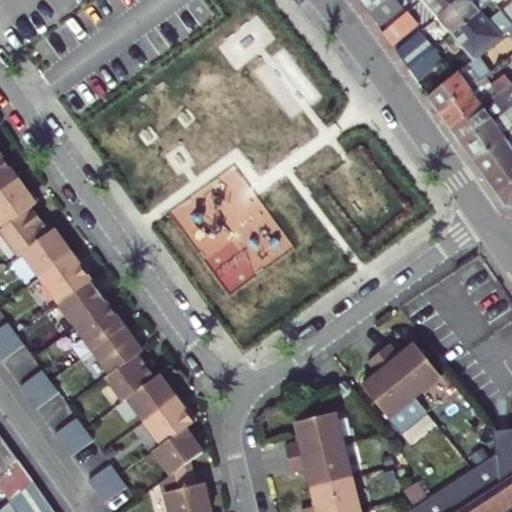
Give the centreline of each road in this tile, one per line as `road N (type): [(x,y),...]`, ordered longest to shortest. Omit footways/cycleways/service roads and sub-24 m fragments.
road 1 (residential): [(0,72),(236,403)]
road 2 (residential): [(236,403),(485,218)]
road 3 (tertiary): [(327,0),(485,218)]
road 4 (residential): [(0,394),(82,511)]
